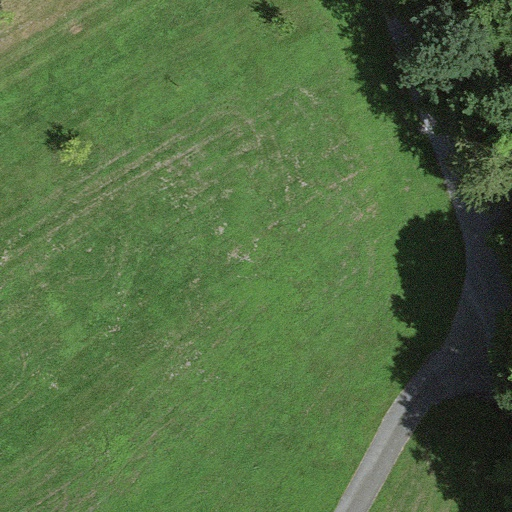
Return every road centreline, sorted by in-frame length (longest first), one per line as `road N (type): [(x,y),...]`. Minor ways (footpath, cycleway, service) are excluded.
road 1 (track): [(484,254),(405,0)]
road 2 (unclassified): [(471,370),(445,375),(426,394),(352,511)]
